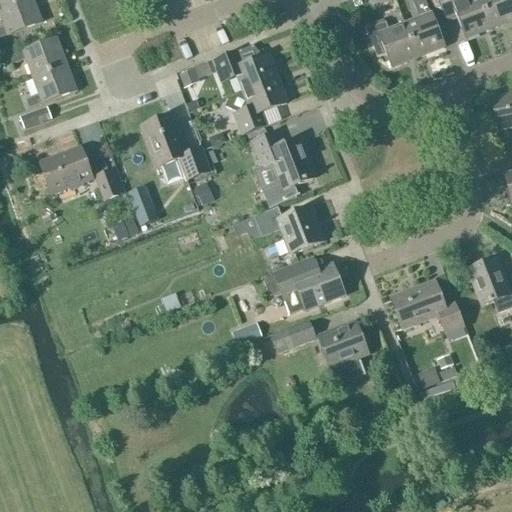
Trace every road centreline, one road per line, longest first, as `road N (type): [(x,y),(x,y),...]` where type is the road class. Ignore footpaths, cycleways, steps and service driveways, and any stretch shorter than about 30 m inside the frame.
road 1 (residential): [(372,267),(454,235),(470,215),(448,87)]
road 2 (residential): [(448,87),(377,112),(286,0)]
road 3 (residential): [(246,0),(90,55)]
